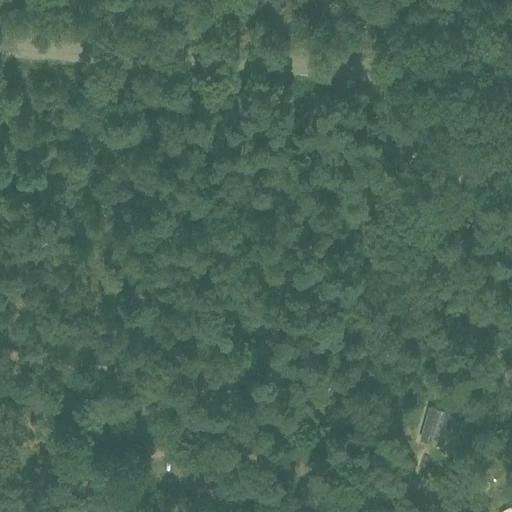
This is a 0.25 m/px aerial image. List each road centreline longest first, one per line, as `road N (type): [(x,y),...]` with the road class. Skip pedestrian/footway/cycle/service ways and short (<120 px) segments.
road 1 (unclassified): [(511,82),(0,49)]
road 2 (track): [(408,222),(422,230),(505,363),(511,396)]
road 3 (track): [(511,471),(484,489),(333,508)]
